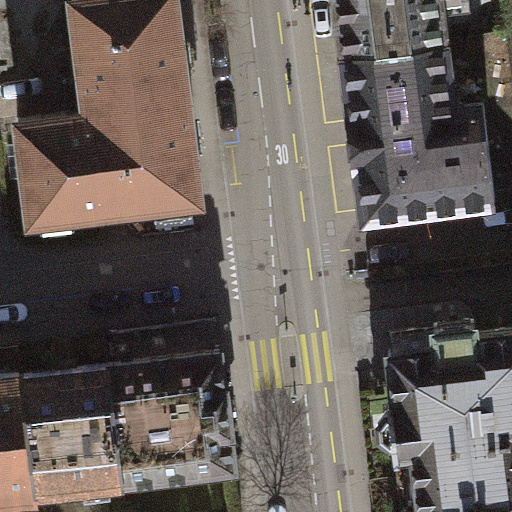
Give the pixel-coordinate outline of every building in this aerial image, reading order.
[(166,0),(63,0),(77,108),(8,116),(20,217),(191,196),(166,0)] [(336,0),(343,50),(439,38),(434,0),(336,0)] [(447,104),(439,38),(343,50),(363,211),(495,194),(483,100),(447,104)] [(511,322),(473,328),(471,311),(432,316),(434,324),(387,330),(395,393),(386,394),(388,407),(376,419),(376,433),(392,439),(394,453),(416,450),(422,502),(511,491),(511,322)] [(210,347),(101,360),(116,476),(226,463),(216,383),(214,383),(210,347)] [(29,487),(116,476),(101,360),(14,371),(29,487)] [(0,490),(29,487),(14,371),(0,372),(0,490)] [(511,511),(511,491),(422,502),(422,511),(511,511)]
